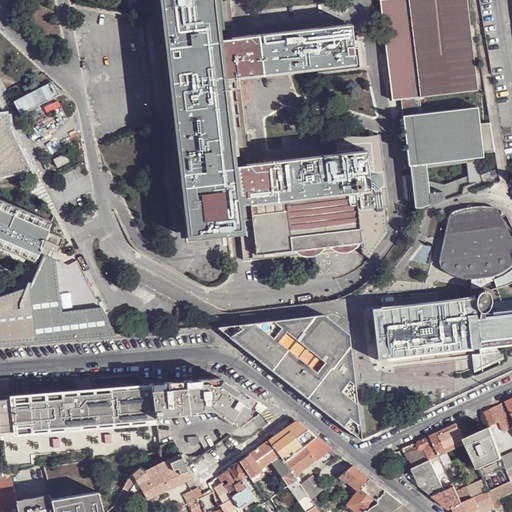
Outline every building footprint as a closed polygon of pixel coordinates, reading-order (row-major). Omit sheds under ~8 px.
[(162,0),(165,22),(175,110),(186,207),(190,237),(228,233),(240,232),(244,260),(259,259),(258,254),(361,243),(362,242),(362,241),(359,210),(373,208),(371,190),(369,175),(366,152),(338,155),(248,165),(239,166),(229,79),(238,78),(356,64),(351,26),(233,40),(225,41),(219,0),(162,0)] [(219,0),(225,41),(233,40),(228,0),(219,0)] [(380,0),(392,100),(400,99),(402,116),(408,166),(409,166),(416,208),(423,207),(431,205),(445,199),(485,186),(499,181),(496,176),(495,170),(481,176),(474,159),(483,158),(484,153),(494,152),(489,123),(480,124),(477,108),(420,115),(417,97),(476,91),(465,0),(380,0)] [(496,176),(507,172),(488,47),(478,48),(489,123),(494,152),(495,170),(496,176)] [(239,166),(248,165),(238,78),(229,79),(239,166)] [(11,131),(10,114),(0,114),(0,176),(4,176),(4,174),(13,173),(13,171),(21,171),(21,168),(30,167),(11,131)] [(336,139),(338,155),(366,152),(369,175),(381,174),(383,173),(378,136),(365,138),(336,139)] [(70,162),(66,153),(54,159),(59,167),(70,162)] [(384,206),(381,174),(369,175),(371,190),(373,208),(384,206)] [(0,246),(36,262),(40,253),(47,236),(53,221),(0,199),(0,246)] [(388,233),(384,206),(373,208),(359,210),(362,241),(362,242),(361,243),(362,248),(362,253),(369,258),(388,233)] [(448,218),(447,223),(441,254),(440,259),(441,263),(443,268),(447,271),(455,274),(465,277),(474,278),(481,278),(489,276),(499,273),(508,268),(511,264),(511,236),(503,217),(498,209),(496,208),(491,207),(478,206),(468,207),(460,209),(454,211),(450,215),(448,218)] [(61,242),(47,236),(40,253),(45,255),(48,256),(50,253),(56,256),(61,242)] [(362,248),(361,243),(258,254),(259,259),(362,248)] [(0,342),(116,333),(101,305),(61,309),(57,260),(48,256),(45,255),(33,286),(0,296),(0,342)] [(92,288),(78,261),(70,265),(57,260),(61,309),(101,305),(92,288)] [(478,315),(511,311),(511,300),(493,303),(489,276),(481,278),(474,278),(476,297),(478,315)] [(372,309),(378,359),(480,347),(499,345),(511,343),(511,311),(478,315),(476,297),(372,309)] [(244,323),(218,326),(231,336),(234,333),(311,394),(312,392),(320,398),(319,400),(346,422),(348,419),(356,426),(352,431),(363,440),(358,403),(350,397),(353,394),(352,388),(355,384),(356,385),(350,333),(325,314),(279,319),(286,324),(280,333),(244,323)] [(286,324),(279,319),(244,323),(280,333),(286,324)] [(348,419),(346,422),(319,400),(320,398),(312,392),(311,394),(234,333),(231,336),(352,431),(356,426),(348,419)] [(500,359),(499,345),(480,347),(481,353),(482,367),(500,359)] [(222,377),(186,380),(191,410),(214,408),(241,426),(253,407),(257,401),(222,377)] [(186,380),(152,384),(153,387),(157,415),(190,412),(190,410),(191,410),(186,380)] [(145,385),(79,391),(79,394),(112,391),(145,388),(145,385)] [(145,388),(112,391),(115,424),(147,421),(147,420),(157,419),(157,415),(153,387),(145,388)] [(64,392),(47,393),(50,430),(66,429),(66,427),(82,426),(82,427),(115,424),(112,391),(79,394),(64,395),(64,392)] [(47,393),(0,395),(0,421),(1,433),(17,432),(17,433),(50,430),(47,393)] [(267,407),(257,401),(253,407),(261,412),(267,407)] [(485,411),(492,427),(500,423),(508,419),(501,404),(485,411)] [(214,408),(191,410),(193,422),(195,420),(198,422),(202,434),(206,444),(220,438),(222,442),(243,428),(241,426),(214,408)] [(190,412),(157,415),(157,419),(162,446),(177,440),(187,432),(193,427),(193,422),(191,410),(190,410),(190,412)] [(500,423),(504,432),(511,428),(511,427),(508,419),(500,423)] [(193,427),(187,432),(190,437),(200,436),(208,452),(222,442),(220,438),(206,444),(202,434),(198,422),(195,420),(193,422),(193,427)] [(297,421),(270,439),(277,449),(284,460),(305,445),(316,436),(297,421)] [(431,436),(440,456),(448,452),(467,443),(465,440),(458,424),(439,433),(431,436)] [(480,470),(504,459),(502,457),(491,428),(465,440),(467,443),(480,470)] [(187,432),(177,440),(190,437),(187,432)] [(192,443),(194,445),(195,445),(198,444),(200,441),(200,436),(190,437),(190,442),(192,443)] [(316,436),(305,445),(316,459),(329,450),(332,448),(316,436)] [(431,436),(419,442),(423,451),(425,449),(427,454),(430,461),(432,460),(440,456),(431,436)] [(270,439),(250,453),(256,464),(277,449),(270,439)] [(428,462),(425,455),(427,454),(425,449),(423,451),(419,442),(404,449),(409,460),(410,460),(414,468),(428,462)] [(305,445),(284,460),(295,475),(316,459),(305,445)] [(256,464),(260,469),(271,460),(278,470),(282,475),(288,485),(297,478),(295,475),(284,460),(277,449),(256,464)] [(443,461),(445,464),(452,461),(448,452),(440,456),(443,461)] [(511,452),(502,457),(504,459),(508,470),(511,468),(511,452)] [(250,453),(240,460),(250,476),(260,469),(256,464),(250,453)] [(164,462),(158,465),(169,488),(192,477),(187,466),(182,454),(164,462)] [(414,468),(413,469),(414,472),(420,485),(422,487),(433,496),(446,490),(433,463),(432,460),(430,461),(428,462),(414,468)] [(237,462),(218,475),(221,480),(226,477),(230,482),(239,476),(240,477),(245,473),(237,462)] [(39,466),(10,472),(16,497),(16,501),(51,494),(45,471),(44,465),(39,466)] [(142,467),(134,474),(148,499),(151,497),(157,494),(169,488),(158,465),(147,470),(142,467)] [(353,465),(341,475),(343,477),(358,490),(359,491),(360,489),(368,477),(353,465)] [(254,481),(263,474),(260,469),(250,476),(254,481)] [(0,476),(0,500),(16,497),(10,472),(6,473),(6,476),(0,476)] [(312,475),(300,483),(311,498),(322,490),(312,475)] [(230,482),(224,485),(237,504),(239,507),(240,508),(253,498),(254,497),(240,477),(239,476),(230,482)] [(384,489),(368,477),(360,489),(374,499),(377,501),(379,497),(383,491),(384,489)] [(288,485),(287,485),(288,486),(305,511),(317,511),(320,510),(311,498),(300,483),(297,478),(288,485)] [(485,480),(471,486),(477,498),(486,494),(489,492),(491,492),(485,480)] [(223,482),(214,489),(222,505),(225,511),(232,507),(237,504),(224,485),(223,482)] [(503,507),(501,498),(511,493),(511,482),(491,492),(489,492),(494,503),(496,508),(497,509),(497,510),(502,508),(503,507)] [(458,488),(456,489),(458,492),(462,500),(464,504),(470,501),(477,498),(471,486),(460,491),(458,488)] [(197,487),(191,490),(195,498),(202,494),(198,487),(197,487)] [(433,496),(451,510),(464,504),(462,500),(458,492),(456,489),(455,487),(446,490),(433,496)] [(219,506),(222,505),(214,489),(212,490),(219,506)] [(347,504),(357,511),(361,511),(364,511),(370,506),(368,505),(374,499),(360,489),(359,491),(358,490),(347,504)] [(384,489),(383,491),(400,505),(402,504),(384,489)] [(191,490),(183,494),(187,502),(188,502),(195,498),(191,490)] [(390,511),(400,505),(383,491),(379,497),(377,501),(378,502),(370,506),(364,511),(361,511),(390,511)] [(451,510),(453,511),(474,511),(477,510),(479,510),(482,509),(491,504),(494,503),(489,492),(486,494),(477,498),(470,501),(464,504),(451,510)] [(16,501),(17,506),(18,511),(53,511),(53,510),(52,496),(51,496),(51,494),(16,501)] [(16,497),(0,500),(0,506),(1,509),(17,506),(16,501),(16,497)] [(103,511),(102,501),(53,510),(53,511),(103,511)]
